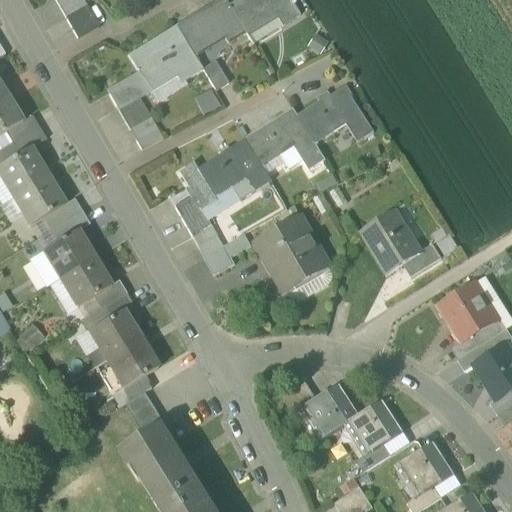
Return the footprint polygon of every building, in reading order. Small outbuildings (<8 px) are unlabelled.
[(53,0),(59,11),(77,0),(53,0)] [(86,9),(80,0),(77,0),(59,11),(65,21),(86,9)] [(227,46),(245,35),(228,8),(222,0),(220,0),(175,28),(192,56),(222,37),(227,46)] [(288,0),(239,0),(228,8),(245,35),(274,17),(281,29),(299,18),(288,0)] [(92,20),(86,9),(65,21),(71,32),(92,20)] [(252,47),(281,29),(274,17),(245,35),(252,47)] [(98,30),(92,20),(71,32),(77,42),(98,30)] [(202,72),(192,56),(175,28),(126,58),(136,73),(146,91),(148,94),(153,101),(154,100),(148,90),(178,72),(184,83),(202,72)] [(313,36),(306,49),(320,57),(327,44),(313,36)] [(202,72),(215,94),(228,86),(215,64),(202,72)] [(148,90),(154,100),(157,105),(187,88),(184,83),(178,72),(148,90)] [(111,101),(117,112),(138,100),(148,94),(146,91),(136,73),(105,91),(111,101)] [(345,90),(297,119),(314,146),(347,126),(358,144),(373,135),(345,90)] [(193,101),(201,118),(220,109),(211,92),(193,101)] [(20,126),(2,97),(0,98),(0,138),(4,136),(20,126)] [(144,110),(138,100),(117,112),(123,122),(144,110)] [(150,121),(144,110),(123,122),(129,132),(150,121)] [(262,170),(280,158),(294,149),(303,164),(309,173),(324,163),(314,146),(297,119),(293,113),(245,142),(262,170)] [(4,136),(11,147),(35,132),(28,121),(20,126),(4,136)] [(156,131),(150,121),(129,132),(135,143),(156,131)] [(162,141),(156,131),(135,143),(140,153),(162,141)] [(42,143),(35,132),(11,147),(18,158),(28,152),(42,143)] [(0,138),(0,153),(11,147),(4,136),(0,138)] [(267,177),(262,170),(245,142),(199,172),(195,165),(178,176),(192,199),(198,209),(199,211),(201,210),(216,200),(232,190),(239,186),(235,181),(244,176),(255,194),(271,184),(267,177)] [(0,168),(18,158),(11,147),(0,153),(0,168)] [(289,172),(303,164),(294,149),(280,158),(285,165),(289,172)] [(7,186),(15,199),(46,181),(28,152),(18,158),(0,168),(0,183),(3,189),(7,186)] [(267,177),(285,165),(280,158),(262,170),(267,177)] [(240,203),(255,194),(244,176),(235,181),(239,186),(232,190),(240,203)] [(316,186),(321,196),(338,187),(333,178),(316,186)] [(63,209),(46,181),(15,199),(25,215),(32,227),(48,218),(63,209)] [(0,206),(1,208),(15,199),(7,186),(3,189),(0,183),(0,206)] [(329,195),(338,211),(347,206),(338,190),(329,195)] [(331,212),(321,196),(312,202),(322,217),(331,212)] [(15,199),(1,208),(0,208),(0,211),(9,225),(21,218),(25,215),(15,199)] [(173,210),(179,220),(198,209),(192,199),(173,210)] [(206,219),(207,221),(223,212),(216,200),(201,210),(206,219)] [(48,218),(55,230),(77,216),(70,204),(63,209),(48,218)] [(199,211),(198,209),(179,220),(185,231),(206,219),(201,210),(199,211)] [(360,234),(386,277),(398,269),(418,257),(391,214),(360,234)] [(32,227),(25,215),(21,218),(28,230),(32,227)] [(85,229),(77,216),(55,230),(63,242),(75,235),(85,229)] [(32,227),(28,230),(35,242),(55,230),(48,218),(32,227)] [(207,221),(206,219),(185,231),(191,241),(212,229),(207,221)] [(272,275),(284,296),(329,269),(300,220),(255,246),(265,262),(268,260),(276,273),(272,275)] [(217,240),(212,229),(191,241),(197,251),(217,240)] [(55,230),(35,242),(43,254),(45,253),(63,242),(55,230)] [(45,253),(62,281),(92,263),(75,235),(63,242),(45,253)] [(398,269),(408,286),(461,253),(451,236),(418,257),(398,269)] [(245,238),(223,250),(230,261),(251,248),(245,238)] [(223,250),(217,240),(197,251),(203,262),(204,261),(223,250)] [(230,261),(223,250),(204,261),(213,279),(234,268),(230,261)] [(511,271),(511,261),(506,252),(490,263),(500,279),(511,271)] [(45,253),(43,254),(29,263),(45,291),(48,289),(62,281),(45,253)] [(265,262),(272,275),(276,273),(268,260),(265,262)] [(108,290),(92,263),(62,281),(79,308),(96,297),(108,290)] [(329,269),(284,296),(288,301),(290,303),(293,305),(296,305),(300,305),(303,304),(328,289),(330,287),(332,285),(332,281),(332,278),(332,275),(331,273),(329,269)] [(511,321),(486,279),(473,287),(496,324),(503,335),(507,332),(511,329),(511,321)] [(79,308),(62,281),(48,289),(65,316),(76,310),(79,308)] [(96,297),(104,310),(128,296),(120,283),(108,290),(96,297)] [(437,309),(460,347),(479,335),(496,324),(473,287),(437,309)] [(0,311),(2,315),(11,309),(3,296),(0,297),(0,311)] [(134,306),(128,296),(104,310),(111,321),(121,314),(134,306)] [(96,297),(79,308),(76,310),(84,323),(104,310),(96,297)] [(104,310),(84,323),(81,325),(87,335),(111,321),(104,310)] [(101,349),(109,362),(140,344),(121,314),(111,321),(87,335),(97,351),(101,349)] [(0,316),(0,338),(10,333),(1,318),(0,316)] [(454,351),(460,361),(483,347),(503,335),(496,324),(479,335),(460,347),(454,351)] [(17,340),(19,341),(28,352),(29,353),(43,341),(31,328),(17,340)] [(511,341),(507,332),(503,335),(483,347),(490,358),(505,348),(511,343),(511,341)] [(97,351),(87,335),(75,343),(85,359),(97,351)] [(19,341),(16,343),(23,355),(28,352),(19,341)] [(157,372),(140,344),(109,362),(117,375),(113,377),(123,393),(141,383),(157,372)] [(490,358),(483,347),(460,361),(467,372),(474,368),(490,358)] [(496,403),(497,404),(511,395),(511,394),(511,358),(505,348),(490,358),(474,368),(496,403)] [(97,351),(85,359),(93,372),(109,362),(101,349),(97,351)] [(280,397),(294,418),(301,413),(301,412),(317,402),(304,382),(280,397)] [(119,396),(126,407),(145,395),(147,394),(141,383),(123,393),(119,396)] [(344,429),(351,424),(360,419),(339,387),(317,402),(301,412),(301,413),(309,426),(316,422),(327,440),(344,429)] [(164,426),(145,395),(126,407),(124,408),(144,439),(161,428),(161,429),(164,426)] [(490,407),(497,418),(511,408),(511,396),(511,395),(497,404),(496,403),(490,407)] [(383,404),(360,419),(351,424),(362,442),(355,446),(363,459),(364,459),(384,447),(403,435),(383,404)] [(511,408),(497,418),(504,430),(511,425),(511,408)] [(321,444),(327,440),(316,422),(309,426),(321,444)] [(344,429),(355,446),(362,442),(351,424),(344,429)] [(213,511),(161,429),(161,428),(144,439),(120,454),(131,471),(133,469),(160,511),(213,511)] [(410,446),(403,435),(384,447),(391,458),(410,446)] [(414,501),(415,503),(436,490),(455,478),(434,446),(402,467),(413,485),(407,489),(414,501)] [(356,463),(364,475),(391,458),(384,447),(364,459),(363,459),(356,463)] [(395,471),(407,489),(413,485),(402,467),(395,471)] [(131,471),(155,511),(160,511),(133,469),(131,471)] [(345,499),(360,490),(354,482),(340,491),(345,499)] [(334,507),(337,511),(372,511),(373,511),(360,490),(345,499),(334,507)] [(407,505),(411,511),(423,511),(442,500),(436,490),(415,503),(414,501),(407,505)] [(483,511),(473,496),(447,511),(483,511)]
